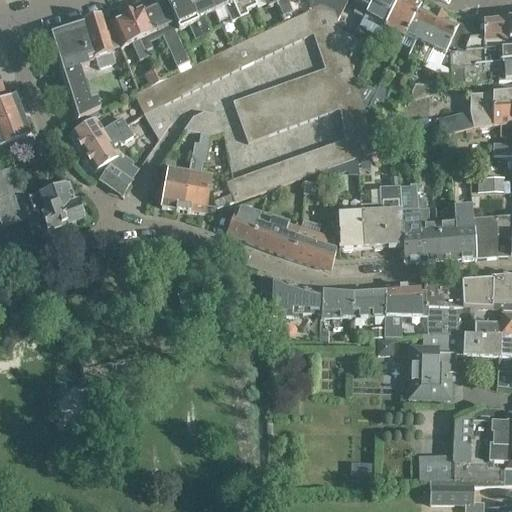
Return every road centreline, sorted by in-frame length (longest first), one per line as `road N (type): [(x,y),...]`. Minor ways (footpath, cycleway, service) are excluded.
road 1 (residential): [(108,218),(335,288),(511,272)]
road 2 (residential): [(0,36),(54,154),(108,218)]
